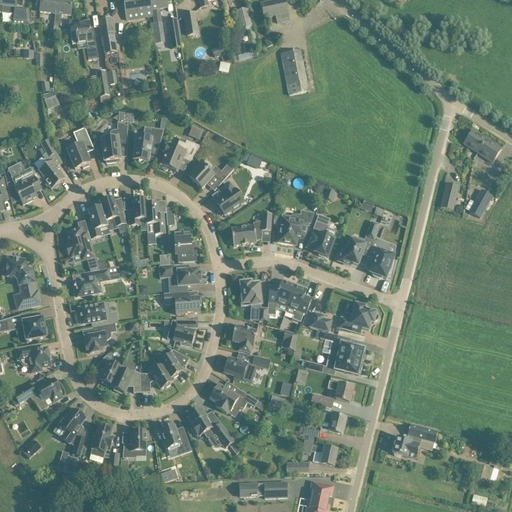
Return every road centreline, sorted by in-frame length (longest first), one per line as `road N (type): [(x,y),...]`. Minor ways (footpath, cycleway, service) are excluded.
road 1 (residential): [(219,267),(217,331),(198,385),(163,412),(137,415),(82,394),(46,255)]
road 2 (residential): [(49,217),(100,183),(165,185),(199,212),(219,267)]
road 3 (unclassified): [(349,511),(400,303)]
road 4 (unclassified): [(400,303),(451,101)]
road 5 (residential): [(219,267),(280,263),(400,303)]
road 6 (unclassified): [(451,101),(340,0)]
